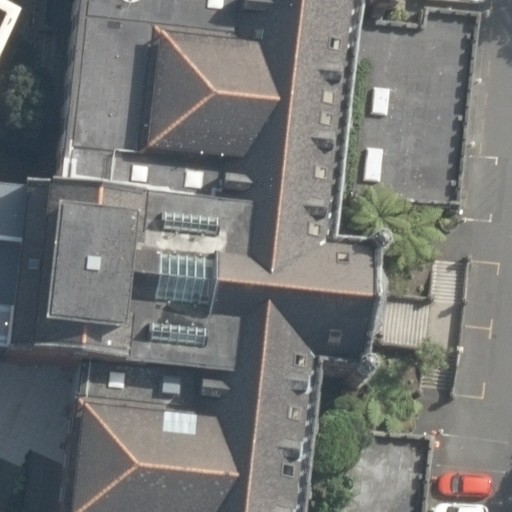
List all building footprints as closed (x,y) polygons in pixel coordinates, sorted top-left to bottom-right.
[(296,511),(306,426),(313,370),(355,374),(358,351),(371,340),(375,317),(378,293),(367,271),(370,246),(329,240),(334,195),(356,0),(359,0),(383,4),(389,4),(389,0),(71,0),(53,185),(20,182),(19,189),(4,355),(83,364),(77,409),(68,415),(57,511),(296,511)] [(380,20),(383,4),(359,0),(356,0),(334,195),(443,206),(458,208),(479,15),(424,8),(421,26),(380,20)] [(0,49),(16,16),(8,12),(0,8),(0,49)] [(19,189),(0,186),(0,354),(4,355),(19,189)] [(417,438),(306,426),(296,511),(425,511),(434,439),(417,438)]
